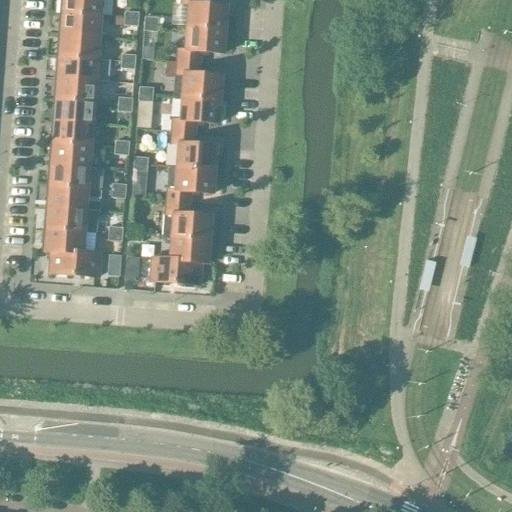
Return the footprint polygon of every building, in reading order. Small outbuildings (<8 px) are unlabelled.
[(99,18),(100,0),(62,0),(62,2),(60,1),(59,15),(99,18)] [(225,18),(225,8),(203,7),(204,0),(180,0),(180,5),(188,6),(186,29),(226,32),(227,18),(225,18)] [(124,13),(123,20),(137,21),(138,14),(124,13)] [(97,40),(99,18),(59,15),(58,29),(60,29),(60,37),(97,40)] [(143,18),(143,25),(157,27),(157,20),(143,18)] [(136,28),(137,21),(123,20),(123,27),(136,28)] [(156,34),(157,27),(143,25),(142,32),(156,34)] [(222,55),(222,46),(225,46),(226,32),(186,29),(184,52),(176,51),(175,63),(199,65),(200,53),(222,55)] [(96,61),(97,40),(60,37),(59,45),(57,44),(56,58),(96,61)] [(141,48),(140,60),(152,61),(153,49),(141,48)] [(134,64),(134,57),(120,56),(120,63),(134,64)] [(94,83),(96,61),(56,58),(55,72),(57,72),(57,80),(94,83)] [(134,64),(120,63),(119,70),(133,71),(134,64)] [(219,88),(220,78),(198,76),(199,65),(175,63),(173,99),(181,100),(221,103),(222,88),(219,88)] [(92,104),(94,83),(57,80),(56,88),(54,87),(53,101),(92,104)] [(138,89),(138,96),(151,97),(152,90),(138,89)] [(151,104),(151,97),(138,96),(137,103),(151,104)] [(131,107),(131,100),(117,99),(117,106),(131,107)] [(216,125),(217,115),(220,116),(221,103),(181,100),(179,122),(171,121),(170,133),(194,135),(195,123),(216,125)] [(91,126),(92,104),(53,101),(52,115),(54,115),(53,123),(91,126)] [(137,103),(135,129),(149,130),(151,104),(137,103)] [(130,114),(131,107),(117,106),(116,113),(130,114)] [(89,147),(91,126),(53,123),(53,131),(50,130),(49,144),(89,147)] [(214,158),(215,148),(193,146),(194,135),(170,133),(169,145),(177,146),(175,168),(215,172),(216,158),(214,158)] [(127,150),(128,143),(114,142),(113,149),(127,150)] [(88,169),(89,147),(49,144),(48,158),(51,158),(50,166),(88,169)] [(127,157),(127,150),(113,149),(113,156),(127,157)] [(146,166),(147,160),(133,158),(132,165),(146,166)] [(145,173),(146,166),(132,165),(132,172),(145,173)] [(86,190),(88,169),(50,166),(50,174),(47,174),(46,188),(86,190)] [(211,195),(212,185),(214,186),(215,172),(175,168),(174,192),(166,191),(165,203),(189,205),(190,193),(211,195)] [(124,193),(125,186),(111,185),(110,192),(124,193)] [(84,212),(86,190),(46,188),(45,201),(47,202),(47,209),(84,212)] [(123,200),(124,193),(110,192),(110,199),(123,200)] [(209,228),(209,218),(188,217),(189,205),(165,203),(162,239),(170,240),(210,243),(211,228),(209,228)] [(83,234),(84,212),(47,209),(46,217),(44,217),(43,231),(83,234)] [(121,237),(121,230),(107,228),(107,235),(121,237)] [(141,237),(142,230),(128,229),(127,236),(141,237)] [(81,255),(83,234),(43,231),(41,252),(49,253),(81,255)] [(120,243),(121,237),(107,235),(106,242),(120,243)] [(140,244),(141,237),(127,236),(127,242),(140,244)] [(209,256),(210,243),(170,240),(168,262),(201,265),(206,265),(207,256),(209,256)] [(97,279),(99,257),(81,255),(49,253),(48,275),(67,277),(71,277),(71,274),(79,275),(79,277),(97,279)] [(108,257),(107,267),(118,268),(119,258),(108,257)] [(125,259),(124,271),(137,271),(138,260),(125,259)] [(199,287),(201,265),(168,262),(150,261),(149,283),(167,284),(167,282),(176,283),(175,285),(179,286),(179,285),(199,287)]
